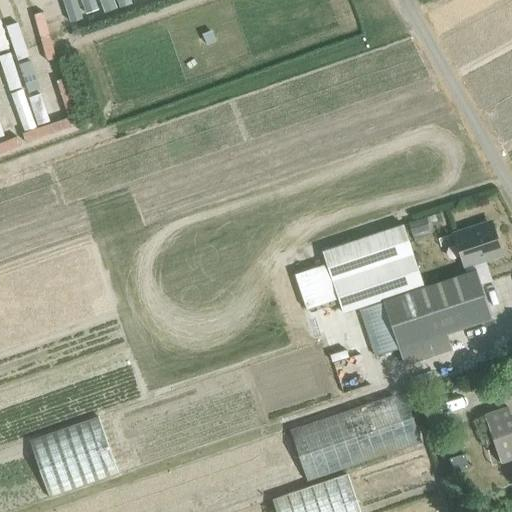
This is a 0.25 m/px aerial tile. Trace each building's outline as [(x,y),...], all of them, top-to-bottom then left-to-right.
[(20,129),(0,137),(0,163),(29,152),(20,129)] [(410,224),(413,236),(430,230),(427,219),(410,224)] [(453,234),(464,267),(502,255),(491,222),(453,234)] [(326,264),(294,275),(306,310),(338,299),(343,314),(359,308),(376,358),(399,350),(404,365),(450,350),(445,334),(492,319),(481,285),(475,270),(466,273),(423,287),(403,226),(322,253),(324,256),(326,264)] [(485,415),(493,440),(501,464),(511,460),(511,417),(508,407),(485,415)] [(463,454),(448,459),(452,472),(467,467),(463,454)]
